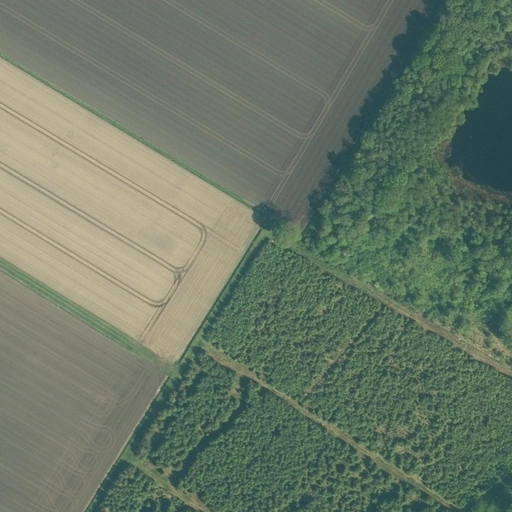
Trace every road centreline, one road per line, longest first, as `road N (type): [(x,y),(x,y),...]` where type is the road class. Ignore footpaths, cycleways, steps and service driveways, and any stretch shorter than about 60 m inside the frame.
road 1 (track): [(269,229),(92,511)]
road 2 (track): [(452,511),(202,345)]
road 3 (track): [(269,229),(511,371)]
